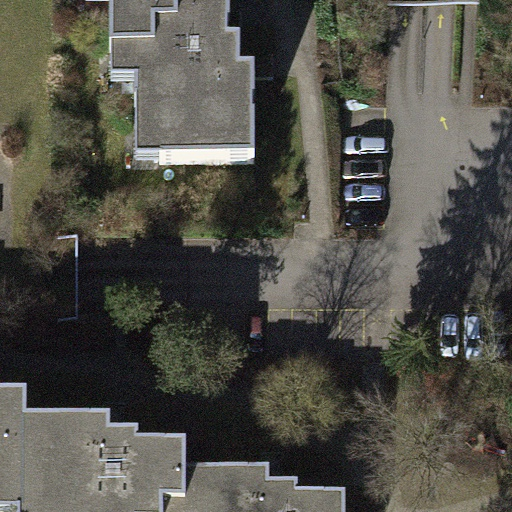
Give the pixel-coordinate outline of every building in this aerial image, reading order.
[(83,0),(84,14),(111,14),(111,64),(158,64),(158,27),(187,27),(187,7),(214,6),(213,0),(83,0)] [(158,64),(111,64),(112,92),(138,91),(139,163),(261,162),(260,77),(233,77),(232,6),(214,6),(187,7),(187,27),(158,27),(158,64)] [(0,511),(23,511),(23,428),(23,406),(0,405),(0,511)] [(113,427),(23,428),(23,511),(145,511),(193,511),(193,481),(193,456),(113,456),(113,427)] [(283,511),(284,481),(193,481),(193,511),(145,511),(283,511)]
